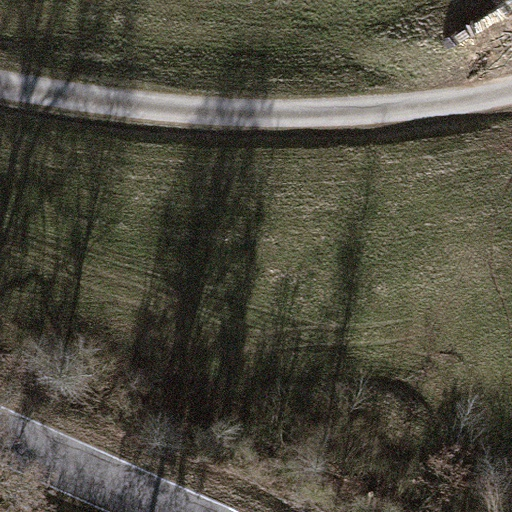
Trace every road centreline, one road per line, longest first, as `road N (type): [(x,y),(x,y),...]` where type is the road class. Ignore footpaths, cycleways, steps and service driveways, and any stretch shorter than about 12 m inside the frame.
road 1 (track): [(511,89),(317,113),(196,110),(0,83)]
road 2 (tertiary): [(173,511),(0,432)]
